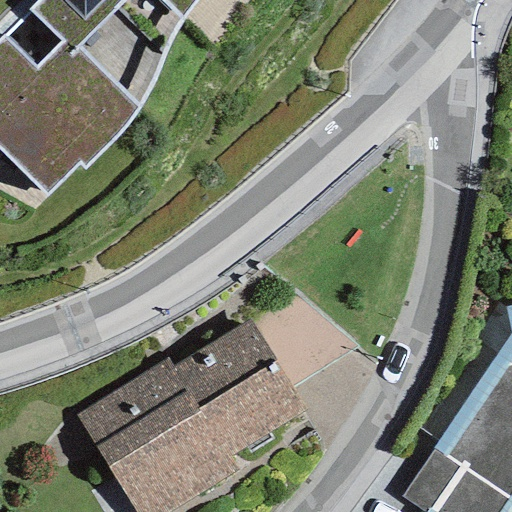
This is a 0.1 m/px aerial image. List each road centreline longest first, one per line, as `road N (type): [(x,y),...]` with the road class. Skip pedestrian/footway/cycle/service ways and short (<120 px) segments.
road 1 (residential): [(0,370),(43,360),(143,314),(279,219),(441,39)]
road 2 (residential): [(441,39),(461,101),(458,240),(426,354),(345,480),(313,511)]
